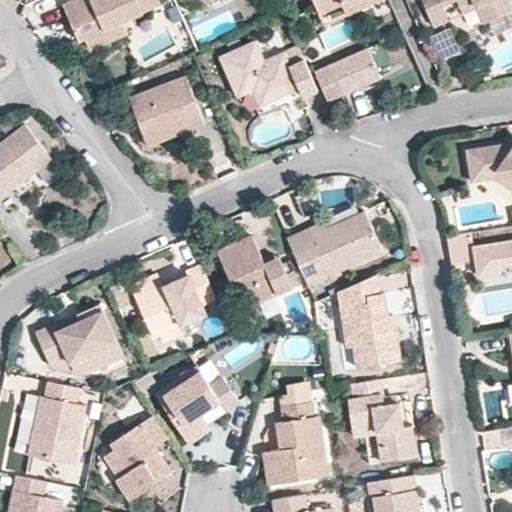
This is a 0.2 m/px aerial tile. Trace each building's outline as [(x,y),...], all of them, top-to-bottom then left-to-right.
[(156,0),(68,0),(60,4),(77,40),(83,37),(120,20),(157,3),(156,0)] [(311,0),(317,12),(341,2),(345,0),(367,0),(369,2),(374,0),(311,0)] [(345,0),(341,2),(346,13),(369,2),(367,0),(345,0)] [(459,0),(460,0),(463,6),(474,0),(478,0),(481,6),(486,4),(493,19),(511,10),(511,8),(508,0),(421,0),(434,28),(452,20),(447,6),(459,0)] [(481,6),(478,0),(474,0),(463,6),(466,13),(480,7),(481,6)] [(488,22),(493,19),(486,4),(481,6),(480,7),(488,22)] [(125,32),(120,20),(83,37),(88,50),(125,32)] [(456,30),(433,34),(438,63),(462,59),(456,30)] [(251,92),(254,91),(273,99),(298,88),(294,78),(308,72),(296,45),(262,60),(253,42),(217,57),(236,98),(250,92),(251,92)] [(375,53),(318,66),(326,105),(351,100),(354,115),(372,111),(368,91),(382,87),(375,53)] [(135,117),(141,134),(163,126),(167,137),(201,124),(199,118),(184,76),(127,97),(135,117)] [(254,91),(251,92),(258,106),(273,99),(254,91)] [(0,194),(11,185),(23,176),(30,185),(56,164),(55,162),(24,123),(0,140),(0,194)] [(141,134),(146,146),(167,137),(163,126),(141,134)] [(493,171),(499,171),(511,179),(511,147),(507,143),(467,151),(472,181),(494,177),(493,171)] [(511,189),(511,179),(499,171),(493,171),(494,177),(511,189)] [(30,185),(23,176),(11,185),(18,194),(30,185)] [(383,249),(365,210),(324,230),(305,239),(302,233),(288,239),(308,284),(383,249)] [(302,233),(305,239),(324,230),(321,223),(302,233)] [(280,260),(267,266),(264,259),(252,232),(217,248),(229,275),(232,283),(244,307),(271,294),(291,285),(280,260)] [(502,266),(511,264),(511,239),(474,246),(478,276),(503,271),(502,266)] [(264,259),(267,266),(280,260),(276,253),(264,259)] [(161,333),(181,324),(209,311),(205,302),(218,296),(201,261),(188,267),(190,273),(138,296),(155,335),(161,333)] [(402,358),(395,310),(390,310),(387,287),(381,288),(379,272),(337,291),(343,327),(346,347),(353,346),(356,365),(402,358)] [(165,284),(160,273),(133,285),(138,296),(165,284)] [(390,310),(395,310),(392,287),(387,287),(390,310)] [(77,314),(80,320),(56,331),(53,325),(35,334),(51,366),(84,372),(123,354),(99,303),(77,314)] [(53,325),(56,331),(80,320),(77,314),(53,325)] [(161,333),(164,340),(184,331),(181,324),(161,333)] [(264,371),(269,372),(276,352),(270,352),(264,371)] [(186,434),(209,419),(204,410),(222,399),(227,407),(241,398),(224,372),(211,382),(199,363),(157,390),(186,434)] [(414,425),(406,425),(401,400),(387,402),(385,389),(383,377),(354,382),(357,398),(350,399),(354,430),(378,427),(379,433),(382,450),(391,449),(392,461),(418,457),(414,425)] [(35,411),(41,411),(40,419),(34,419),(28,454),(74,462),(79,439),(85,407),(85,404),(76,403),(78,388),(47,381),(46,388),(45,395),(38,394),(35,411)] [(279,418),(280,423),(283,445),(274,446),(278,479),(290,478),(329,471),(330,470),(326,444),(322,421),(321,413),(316,413),(314,399),(284,403),(286,418),(279,418)] [(158,462),(154,456),(161,451),(157,446),(169,437),(154,416),(135,429),(113,443),(116,449),(131,471),(122,476),(117,480),(123,489),(131,500),(174,470),(165,457),(158,462)] [(213,425),(209,419),(186,434),(190,440),(213,425)] [(379,433),(378,427),(354,430),(356,436),(379,433)] [(267,448),(268,455),(271,480),(278,479),(274,446),(267,448)] [(116,449),(107,456),(122,476),(131,471),(116,449)] [(391,449),(382,450),(383,462),(392,461),(391,449)] [(154,456),(158,462),(165,457),(161,451),(154,456)] [(66,479),(69,470),(31,459),(28,468),(66,479)] [(421,511),(415,473),(367,481),(369,497),(373,496),(375,511),(421,511)] [(58,511),(61,499),(43,496),(46,481),(16,475),(13,490),(20,492),(16,511),(58,511)] [(16,511),(20,492),(13,490),(9,511),(13,511),(16,511)] [(335,511),(334,505),(309,509),(305,491),(273,497),(275,511),(335,511)]
